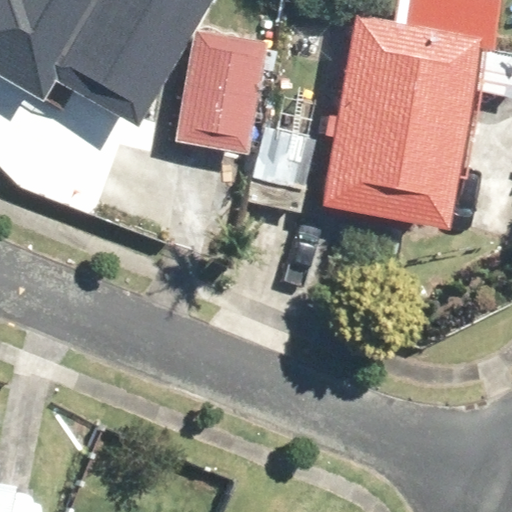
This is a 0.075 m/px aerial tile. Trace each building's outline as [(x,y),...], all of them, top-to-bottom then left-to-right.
[(137,101),(196,0),(0,0),(0,76),(31,95),(55,53),(137,101)] [(420,237),(456,45),(334,23),(299,215),(420,237)] [(231,160),(250,46),(180,35),(161,148),(231,160)] [(294,217),(310,106),(254,97),(237,208),(294,217)] [(0,106),(0,146),(86,193),(103,163),(0,106)]
